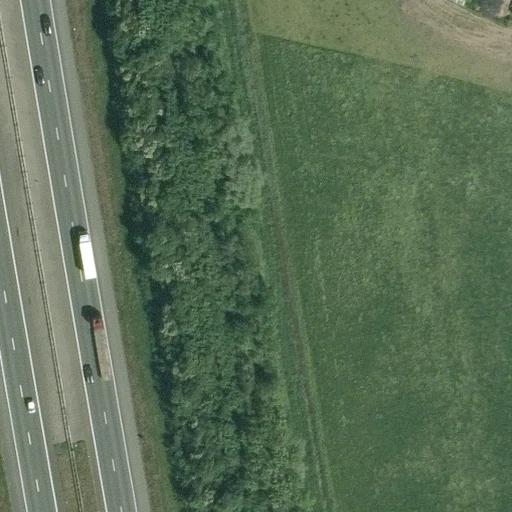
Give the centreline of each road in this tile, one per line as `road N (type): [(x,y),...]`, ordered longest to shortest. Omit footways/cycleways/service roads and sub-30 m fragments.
road 1 (motorway): [(122,511),(36,0)]
road 2 (motorway): [(0,266),(41,511)]
